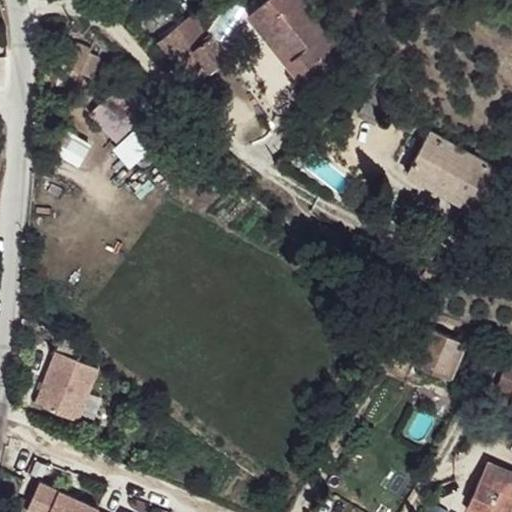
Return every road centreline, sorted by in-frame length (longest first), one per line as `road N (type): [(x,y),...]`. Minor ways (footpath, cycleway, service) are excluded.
road 1 (unknown): [(3,11),(92,12),(305,218)]
road 2 (residential): [(1,0),(21,89),(0,334)]
